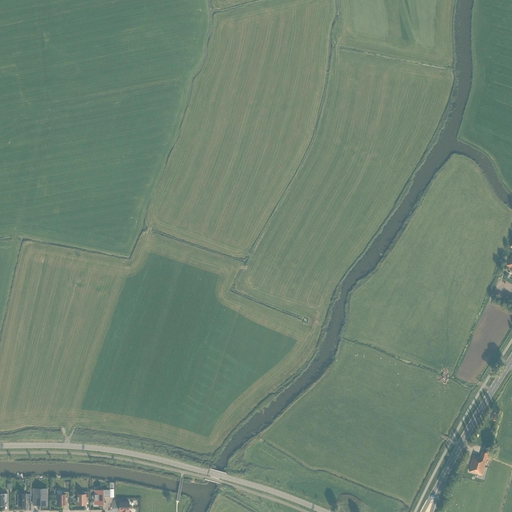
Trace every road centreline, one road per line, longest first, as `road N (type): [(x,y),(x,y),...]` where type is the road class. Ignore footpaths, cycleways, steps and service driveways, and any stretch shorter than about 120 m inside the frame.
road 1 (unclassified): [(0,446),(139,455),(322,511)]
road 2 (secondary): [(434,494),(508,364)]
